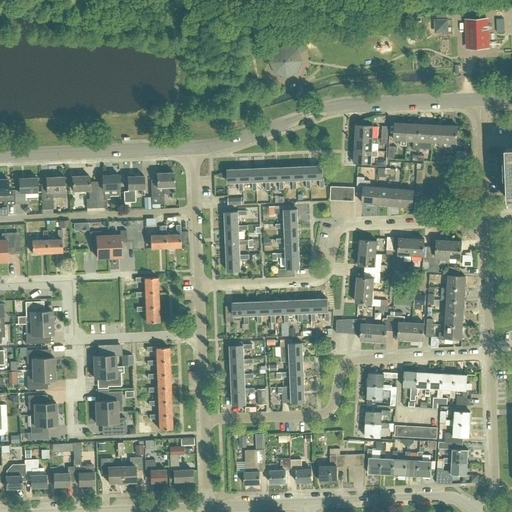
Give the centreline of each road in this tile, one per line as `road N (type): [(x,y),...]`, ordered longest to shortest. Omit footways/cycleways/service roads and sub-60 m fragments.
road 1 (residential): [(198,287),(314,282),(327,272),(335,233),(346,227),(483,221)]
road 2 (residential): [(204,419),(318,415),(335,398),(339,371),(355,359),(488,354)]
road 3 (tertiary): [(480,99),(345,105),(194,149)]
road 4 (residential): [(0,283),(69,280),(71,339),(199,334)]
road 5 (tertiary): [(194,149),(0,156)]
road 6 (residential): [(474,511),(456,497),(306,503)]
road 7 (residential): [(479,511),(493,492),(488,354)]
road 8 (residential): [(198,287),(194,149)]
road 9 (residential): [(488,354),(483,221)]
road 10 (residential): [(483,221),(480,99)]
